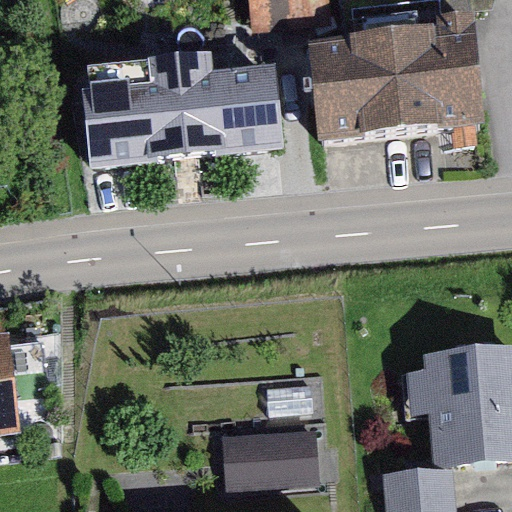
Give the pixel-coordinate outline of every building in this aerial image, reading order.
[(351,0),(262,0),(264,38),(353,34),(351,0)] [(511,86),(507,38),(335,55),(346,165),(511,148),(511,86)] [(173,109),(103,114),(107,175),(316,162),(312,99),(257,102),(256,77),(171,82),(173,109)] [(30,330),(0,334),(0,451),(48,444),(30,330)] [(511,362),(436,363),(436,383),(419,383),(419,417),(449,417),(449,476),(468,476),(511,475),(511,362)] [(232,494),(327,487),(323,429),(228,435),(232,494)] [(449,476),(395,476),(395,511),(468,511),(468,476),(449,476)]
